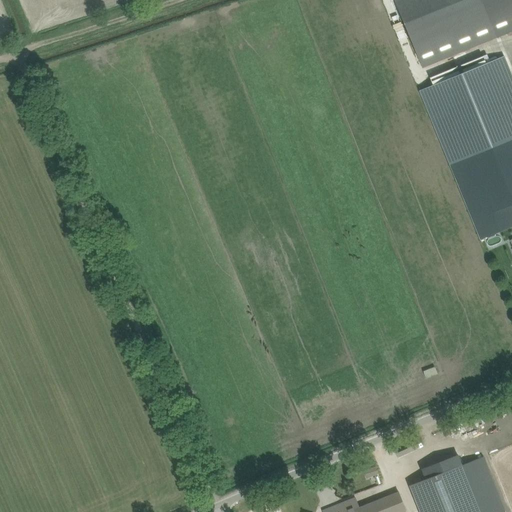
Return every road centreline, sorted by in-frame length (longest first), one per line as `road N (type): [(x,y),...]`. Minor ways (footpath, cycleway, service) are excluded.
road 1 (track): [(18,54),(216,506)]
road 2 (unclassified): [(216,506),(511,386)]
road 3 (track): [(0,59),(189,0)]
